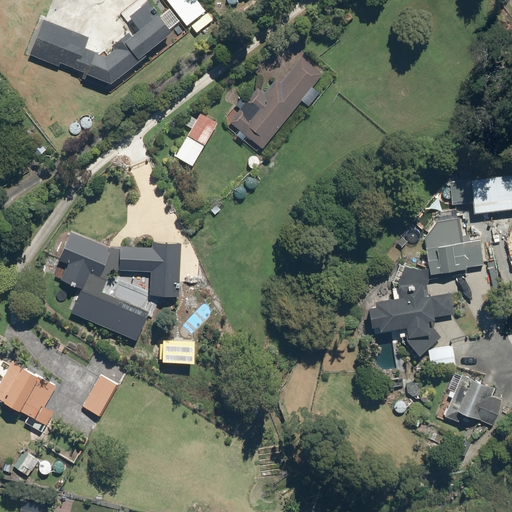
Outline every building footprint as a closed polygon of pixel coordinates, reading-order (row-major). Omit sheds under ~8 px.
[(89,38),(43,19),(29,54),(58,66),(60,62),(84,72),(82,77),(105,87),(139,60),(137,58),(171,32),(148,1),(129,16),(139,29),(130,35),(128,32),(111,45),(113,48),(104,55),(84,47),(89,38)] [(229,122),(262,149),(322,74),(302,58),(281,83),(276,78),(264,92),(257,87),(229,122)] [(192,166),(218,122),(213,120),(215,116),(202,108),(196,119),(188,114),(182,123),(191,128),(175,156),(192,166)] [(247,166),(248,167),(248,168),(249,168),(250,169),(251,169),(252,170),(254,170),(255,170),(257,169),(258,169),(259,168),(260,167),(261,166),(261,165),(262,163),(262,162),(262,161),(261,159),(261,158),(260,157),(259,156),(258,155),(257,154),(255,154),(254,154),(253,154),(251,154),(250,155),(249,156),(248,157),(247,158),(246,159),(246,160),(246,162),(246,163),(246,164),(247,166)] [(472,193),(474,210),(511,206),(511,169),(449,177),(451,195),(472,193)] [(251,173),(242,182),(251,191),(260,183),(251,173)] [(406,339),(419,355),(440,337),(428,323),(427,321),(434,319),(433,317),(454,314),(450,292),(429,295),(426,285),(429,279),(438,278),(437,273),(465,269),(465,267),(484,264),(481,245),(462,248),(458,219),(437,222),(425,239),(428,268),(419,269),(404,265),(397,283),(398,289),(400,289),(401,297),(375,301),(375,306),(368,307),(371,326),(376,325),(379,327),(379,330),(405,326),(407,334),(405,334),(406,339)] [(110,249),(71,232),(58,260),(67,263),(60,280),(81,288),(71,312),(136,340),(148,312),(102,292),(112,269),(151,272),(149,294),(179,296),(182,243),(152,242),(152,249),(110,249)] [(495,262),(475,267),(479,286),(499,281),(495,262)] [(195,341),(158,339),(157,360),(193,362),(195,341)] [(452,346),(428,349),(430,369),(454,367),(452,346)] [(0,358),(0,400),(18,411),(19,410),(28,415),(24,422),(42,432),(54,411),(45,406),(56,387),(13,362),(11,365),(0,358)] [(118,382),(99,372),(80,407),(99,417),(118,382)] [(461,413),(491,426),(503,399),(492,395),(495,388),(461,374),(444,416),(458,422),(461,413)] [(39,461),(25,451),(14,466),(27,476),(39,461)]
